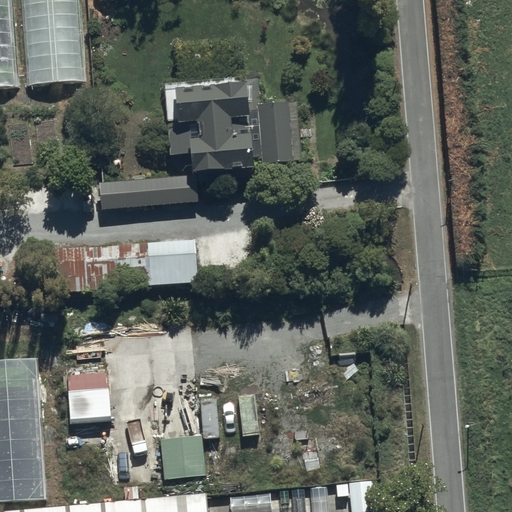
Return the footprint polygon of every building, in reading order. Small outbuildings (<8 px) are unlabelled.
[(10,0),(0,0),(0,86),(15,85),(10,0)] [(75,0),(20,0),(26,82),(81,78),(75,0)] [(247,81),(167,86),(169,119),(168,119),(170,154),(190,153),(191,170),(229,168),(230,177),(251,176),(250,166),(253,166),(252,133),(232,134),(231,116),(249,115),(247,81)] [(296,101),(257,103),(260,162),(299,160),(296,101)] [(195,176),(100,183),(102,208),(126,206),(126,211),(142,210),(141,205),(197,201),(195,176)] [(195,241),(37,248),(39,290),(197,282),(195,241)] [(0,500),(46,498),(38,358),(11,360),(10,349),(0,349),(0,500)] [(203,436),(159,440),(163,481),(205,477),(201,438),(219,437),(215,397),(199,399),(203,436)] [(207,511),(206,494),(3,510),(3,511),(207,511)]
